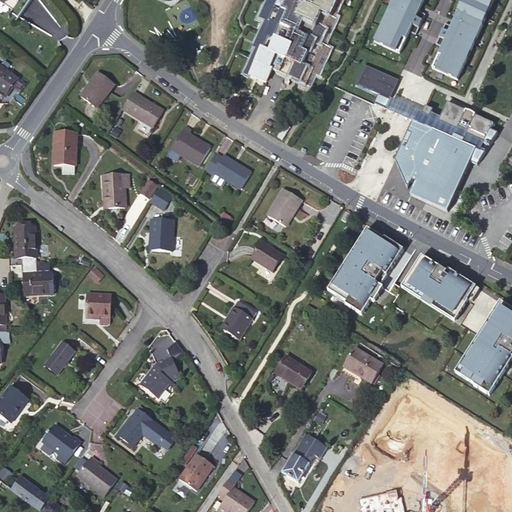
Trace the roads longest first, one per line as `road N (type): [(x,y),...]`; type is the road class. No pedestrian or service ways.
road 1 (residential): [(511,279),(279,152),(97,25)]
road 2 (residential): [(284,511),(194,344),(156,300)]
road 3 (residential): [(156,300),(9,172)]
road 4 (residential): [(97,25),(11,153)]
road 5 (residential): [(91,407),(96,385),(156,300)]
